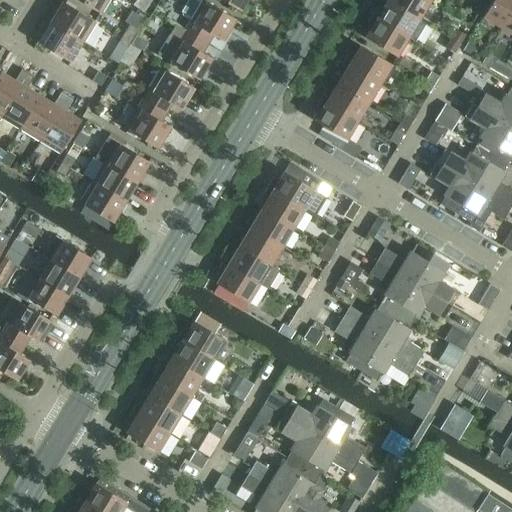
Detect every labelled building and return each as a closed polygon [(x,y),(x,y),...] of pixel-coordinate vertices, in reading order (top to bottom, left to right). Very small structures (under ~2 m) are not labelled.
[(77,0),(100,14),(108,0),(77,0)] [(148,0),(139,0),(135,7),(145,13),(152,2),(148,0)] [(213,35),(223,41),(235,20),(202,0),(191,0),(183,13),(184,18),(190,22),(185,30),(207,44),(213,35)] [(222,0),(241,11),(247,0),(222,0)] [(426,24),(420,20),(388,0),(384,6),(376,8),(371,16),(408,38),(415,42),(426,24)] [(387,0),(388,0),(420,20),(431,1),(428,0),(387,0)] [(511,0),(493,0),(483,17),(502,29),(511,11),(511,0)] [(95,22),(63,2),(50,23),(83,42),(95,22)] [(468,10),(477,15),(482,7),(473,2),(468,10)] [(511,11),(502,29),(511,34),(511,11)] [(365,38),(397,57),(408,38),(371,16),(367,23),(369,31),(365,38)] [(38,43),(71,63),(83,42),(50,23),(38,43)] [(138,30),(130,25),(124,34),(133,39),(138,30)] [(158,55),(199,80),(212,59),(202,53),(207,44),(185,30),(176,25),(158,55)] [(465,35),(456,30),(451,39),(460,44),(465,35)] [(133,39),(124,34),(109,58),(118,64),(133,39)] [(446,47),(454,52),(460,44),(451,39),(446,47)] [(471,56),(476,47),(468,42),(463,51),(471,56)] [(392,65),(360,46),(356,52),(348,54),(343,62),(380,84),(392,65)] [(493,57),(488,66),(500,73),(505,65),(493,57)] [(24,60),(19,67),(28,72),(32,65),(24,60)] [(339,70),(341,78),(337,83),(369,103),(380,84),(343,62),(339,70)] [(509,78),(511,72),(511,68),(505,65),(500,73),(509,78)] [(22,69),(15,81),(1,72),(0,73),(0,116),(1,117),(28,73),(22,69)] [(171,104),(181,110),(194,88),(161,69),(143,99),(166,113),(171,104)] [(101,86),(106,77),(98,72),(92,81),(101,86)] [(440,77),(431,72),(426,80),(434,86),(440,77)] [(27,88),(34,77),(28,73),(1,117),(21,129),(40,97),(27,88)] [(112,79),(105,91),(116,98),(123,86),(112,79)] [(421,89),(429,94),(434,86),(426,80),(421,89)] [(468,80),(463,88),(476,96),(480,91),(481,88),(477,86),(468,80)] [(334,89),(326,91),(321,99),(358,121),(369,103),(337,83),(334,89)] [(500,103),(480,91),(476,96),(472,104),(509,126),(511,121),(511,87),(507,95),(505,94),(500,103)] [(61,93),(54,105),(40,97),(21,129),(40,141),(67,97),(61,93)] [(60,153),(68,141),(80,121),(66,112),(73,100),(67,97),(40,141),(60,153)] [(125,129),(158,149),(170,128),(161,122),(166,113),(143,99),(125,129)] [(316,107),(319,115),(315,121),(323,126),(347,140),(358,121),(321,99),(316,107)] [(479,138),(480,138),(476,146),(491,156),(509,126),(472,104),(464,117),(484,129),(479,138)] [(441,112),(435,121),(445,128),(451,131),(457,122),(441,112)] [(414,119),(406,113),(401,122),(409,127),(414,119)] [(445,128),(435,121),(425,138),(435,144),(445,128)] [(395,130),(404,136),(409,127),(401,122),(395,130)] [(323,126),(318,135),(341,149),(347,140),(323,126)] [(511,127),(509,126),(491,156),(507,166),(511,157),(511,127)] [(80,132),(73,143),(82,149),(90,138),(80,132)] [(149,162),(108,137),(96,158),(104,163),(137,183),(149,162)] [(465,161),(444,149),(437,162),(474,184),(491,156),(476,146),(471,153),(470,152),(465,161)] [(8,151),(1,162),(9,167),(16,156),(8,151)] [(75,160),(67,154),(61,163),(70,169),(75,160)] [(474,184),(511,207),(511,205),(511,189),(508,187),(511,180),(511,168),(507,166),(491,156),(474,184)] [(290,162),(284,172),(317,191),(322,182),(290,162)] [(445,197),(440,205),(456,214),(474,184),(437,162),(429,175),(449,187),(444,196),(445,197)] [(56,173),(64,178),(70,169),(61,163),(56,173)] [(137,183),(104,163),(93,182),(125,202),(137,183)] [(406,189),(419,168),(410,163),(398,183),(406,189)] [(39,169),(32,180),(41,186),(47,174),(39,169)] [(280,178),(272,180),(267,188),(304,210),(315,217),(327,198),(317,191),(284,172),(280,178)] [(80,203),(113,223),(125,202),(93,182),(80,203)] [(511,207),(474,184),(456,214),(471,223),(469,226),(479,232),(491,212),(504,220),(511,207)] [(263,195),(265,204),(261,209),(293,229),(304,210),(267,188),(263,195)] [(356,215),(361,206),(353,201),(347,210),(356,215)] [(16,205),(10,214),(19,220),(25,211),(16,205)] [(258,215),(250,217),(245,225),(282,247),(293,229),(261,209),(258,215)] [(388,222),(378,216),(367,234),(377,240),(388,222)] [(38,233),(24,225),(16,239),(29,247),(38,233)] [(240,232),(242,240),(239,246),(271,266),(282,247),(245,225),(240,232)] [(511,252),(511,230),(503,245),(502,245),(501,246),(511,252)] [(0,253),(9,238),(0,232),(0,253)] [(79,278),(91,258),(54,236),(42,255),(51,261),(79,278)] [(29,247),(16,239),(4,258),(18,266),(29,247)] [(338,244),(330,239),(325,248),(333,253),(338,244)] [(416,244),(411,252),(410,251),(405,260),(384,248),(377,261),(414,283),(432,254),(416,244)] [(236,252),(227,254),(223,262),(260,284),(268,289),(279,271),(271,266),(239,246),(236,252)] [(319,256),(328,261),(333,253),(325,248),(319,256)] [(459,293),(439,281),(444,272),(443,271),(448,263),(432,254),(414,283),(452,306),(459,293)] [(40,279),(68,296),(79,278),(51,261),(40,279)] [(369,274),(389,286),(384,295),(385,295),(381,303),(397,312),(414,283),(377,261),(369,274)] [(0,280),(9,266),(2,262),(0,264),(0,280)] [(220,277),(216,284),(248,303),(260,284),(223,262),(218,269),(220,277)] [(350,262),(340,278),(353,286),(362,269),(350,262)] [(316,281),(307,276),(302,285),(311,290),(316,281)] [(349,283),(340,278),(335,287),(343,292),(349,283)] [(28,299),(56,316),(68,296),(40,279),(28,299)] [(417,315),(418,315),(424,307),(444,319),(452,306),(414,283),(397,312),(413,322),(417,315)] [(488,311),(500,290),(490,284),(477,305),(488,311)] [(297,293),(306,298),(311,290),(302,285),(297,293)] [(52,322),(20,303),(2,332),(25,346),(30,337),(40,343),(52,322)] [(376,310),(375,310),(369,319),(349,306),(342,319),(379,342),(397,312),(381,303),(376,310)] [(424,351),(404,339),(409,330),(408,330),(413,322),(397,312),(379,342),(416,364),(424,351)] [(226,341),(214,334),(219,326),(199,313),(190,328),(182,330),(177,337),(214,360),(226,341)] [(334,332),(354,344),(349,353),(350,354),(345,362),(361,371),(379,342),(342,319),(334,332)] [(282,322),(276,332),(290,340),(296,330),(282,322)] [(320,334),(312,329),(306,337),(315,343),(320,334)] [(472,338),(460,331),(452,345),(463,352),(472,338)] [(17,381),(29,360),(20,355),(25,346),(2,332),(0,335),(0,378),(4,373),(17,381)] [(214,360),(177,337),(172,345),(174,353),(171,359),(203,378),(212,384),(223,365),(214,360)] [(377,381),(382,373),(383,374),(388,365),(408,377),(416,364),(379,342),(361,371),(377,381)] [(443,360),(454,367),(463,352),(452,345),(443,360)] [(167,365),(159,366),(155,374),(192,397),(203,378),(171,359),(167,365)] [(150,382),(152,390),(149,396),(180,415),(192,397),(155,374),(150,382)] [(253,385),(244,380),(234,397),(243,402),(253,385)] [(419,390),(407,410),(422,419),(434,399),(419,390)] [(511,404),(487,390),(479,402),(493,411),(511,422),(511,404)] [(339,408),(322,399),(318,407),(316,406),(311,415),(305,412),(305,411),(271,392),(264,404),(280,414),(321,438),(339,408)] [(145,402),(137,403),(132,411),(169,434),(180,415),(149,396),(145,402)] [(229,405),(238,411),(243,402),(234,397),(229,405)] [(466,415),(452,406),(443,422),(457,430),(466,415)] [(349,426),(354,418),(339,408),(321,438),(361,463),(362,462),(358,460),(366,448),(352,439),(352,440),(345,436),(351,426),(349,426)] [(126,433),(158,452),(169,434),(132,411),(127,419),(130,427),(126,433)] [(493,411),(496,413),(489,425),(503,434),(509,437),(503,446),(505,447),(500,455),(511,462),(511,422),(493,411)] [(321,438),(280,414),(279,414),(283,416),(275,429),(289,437),(290,437),(296,440),(290,449),(292,450),(287,458),(303,467),(321,438)] [(227,429),(217,422),(210,433),(212,434),(220,439),(227,429)] [(200,449),(211,455),(220,439),(212,434),(210,433),(200,449)] [(358,461),(361,463),(321,438),(303,467),(319,477),(323,470),(325,470),(330,461),(336,465),(350,474),(358,461)] [(240,444),(234,454),(244,460),(251,450),(240,444)] [(203,468),(207,460),(194,452),(189,460),(203,468)] [(256,461),(248,473),(245,471),(245,472),(285,496),(303,467),(287,458),(283,465),(281,464),(276,474),(270,470),(256,461)] [(362,464),(346,489),(362,499),(378,473),(362,464)] [(318,499),(328,483),(319,477),(303,467),(285,496),(311,511),(326,511),(330,506),(324,503),(318,499)] [(256,509),(254,511),(275,511),(285,496),(245,472),(244,472),(248,474),(240,487),(254,495),(261,499),(255,508),(256,509)] [(230,480),(222,475),(211,492),(220,497),(230,480)] [(100,478),(96,484),(127,502),(126,506),(136,511),(138,511),(143,504),(100,478)] [(97,485),(94,489),(84,491),(79,499),(99,511),(121,511),(126,506),(127,502),(96,484),(96,483),(95,484),(97,485)] [(511,511),(511,504),(489,491),(475,511),(511,511)] [(311,511),(285,496),(275,511),(311,511)] [(341,511),(353,511),(359,502),(351,496),(341,511)] [(99,511),(79,499),(74,507),(75,511),(99,511)] [(434,511),(413,499),(404,511),(434,511)]
